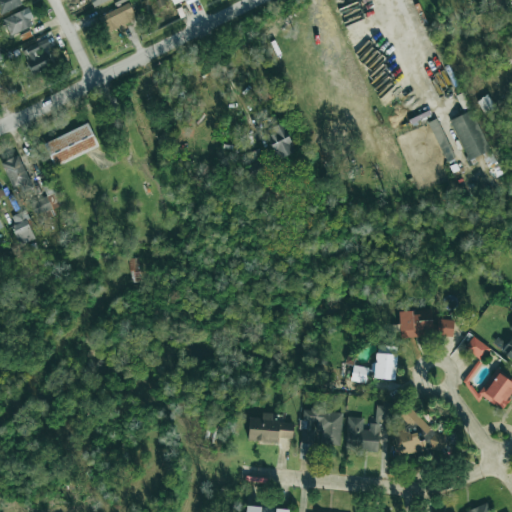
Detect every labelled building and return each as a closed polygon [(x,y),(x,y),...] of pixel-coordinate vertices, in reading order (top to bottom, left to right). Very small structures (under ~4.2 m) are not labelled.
[(0,0),(0,15),(22,5),(19,0),(0,0)] [(135,20),(127,3),(97,17),(105,33),(135,20)] [(2,17),(8,35),(31,27),(26,10),(2,17)] [(21,50),(32,74),(49,67),(39,42),(21,50)] [(490,150),(471,110),(449,120),(468,160),(490,150)] [(277,160),(295,152),(283,123),(265,130),(277,160)] [(98,147),(88,124),(43,143),(54,167),(98,147)] [(243,156),(253,178),(269,171),(259,149),(243,156)] [(13,189),(29,181),(18,155),(1,162),(13,189)] [(42,187),(45,196),(28,204),(37,223),(65,210),(52,183),(42,187)] [(11,216),(15,225),(11,226),(19,246),(34,240),(26,220),(29,219),(25,210),(11,216)] [(129,258),(131,283),(141,282),(139,258),(129,258)] [(399,338),(432,337),(431,312),(411,313),(411,311),(399,311),(399,338)] [(453,320),(437,319),(437,336),(453,337),(453,320)] [(511,324),(509,329),(511,331),(511,335),(500,352),(511,361),(511,324)] [(489,348),(473,337),(464,349),(481,360),(489,348)] [(373,379),(394,380),(395,354),(374,353),(373,379)] [(366,383),(367,367),(352,366),(350,381),(366,383)] [(502,410),(511,394),(511,382),(494,370),(478,393),(502,410)] [(347,417),(344,450),(377,452),(379,420),(390,421),(391,406),(373,405),(372,429),(363,428),(363,418),(347,417)] [(340,445),(342,412),(302,409),(299,442),(312,443),(313,423),(319,424),(318,443),(340,445)] [(292,422),(272,421),(272,413),(262,413),(262,418),(248,417),(247,441),(278,442),(278,438),(292,438),(292,422)] [(416,431),(393,435),(396,455),(425,451),(423,440),(418,441),(416,431)] [(432,451),(445,448),(441,434),(428,437),(432,451)] [(489,511),(486,503),(464,511),(489,511)]
